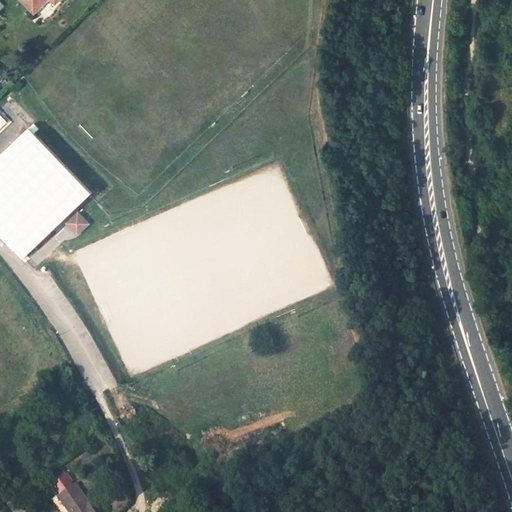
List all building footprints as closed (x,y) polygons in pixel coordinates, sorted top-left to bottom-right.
[(60,0),(22,0),(35,13),(48,0),(52,0),(56,3),(60,0)] [(0,236),(23,262),(96,195),(33,127),(0,156),(0,236)] [(78,213),(68,223),(78,234),(88,223),(78,213)] [(76,484),(73,486),(82,498),(85,496),(76,484)] [(73,486),(60,495),(71,511),(96,511),(85,496),(82,498),(73,486)] [(15,497),(6,503),(10,509),(19,503),(15,497)] [(19,503),(10,509),(8,511),(25,511),(29,510),(23,500),(19,503)]
